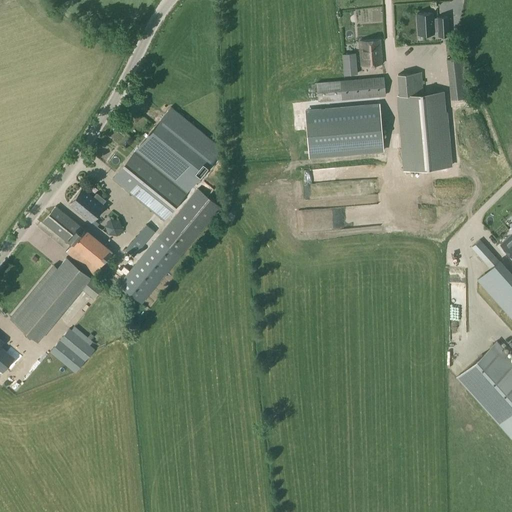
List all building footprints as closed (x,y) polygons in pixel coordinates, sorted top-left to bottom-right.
[(432,13),(416,14),(418,34),(433,33),(433,30),(438,30),(438,36),(448,35),(447,17),(437,17),(437,19),(432,20),(432,13)] [(379,40),(359,42),(361,65),(381,64),(379,40)] [(415,62),(427,61),(426,42),(415,42),(415,62)] [(355,53),(341,55),(343,74),(357,73),(355,53)] [(459,58),(448,59),(452,99),(464,97),(459,58)] [(420,72),(396,74),(398,95),(397,95),(404,170),(449,166),(442,91),(421,93),(420,72)] [(383,76),(316,83),(317,102),(385,95),(383,76)] [(169,106),(111,178),(163,220),(218,151),(217,145),(169,106)] [(380,124),(307,130),(309,156),(309,157),(383,150),(380,124)] [(100,163),(110,151),(101,142),(90,154),(100,163)] [(81,188),(68,204),(90,222),(103,206),(81,188)] [(169,221),(119,284),(142,302),(192,239),(217,206),(196,188),(169,221)] [(336,197),(347,196),(346,188),(335,189),(336,197)] [(495,219),(504,209),(497,203),(488,213),(495,219)] [(41,221),(71,245),(99,268),(111,252),(53,206),(41,221)] [(490,225),(485,215),(479,218),(484,228),(490,225)] [(110,219),(104,226),(108,234),(117,236),(122,229),(119,220),(110,219)] [(145,224),(125,250),(134,257),(154,231),(145,224)] [(511,232),(511,233),(500,245),(511,258),(511,229),(511,231),(511,232)] [(511,275),(479,239),(470,247),(489,268),(476,280),(511,319),(511,275)] [(71,245),(65,252),(93,274),(99,268),(71,245)] [(54,266),(10,318),(24,331),(37,342),(82,289),(93,299),(102,289),(67,258),(58,269),(54,266)] [(462,321),(460,263),(445,264),(447,321),(462,321)] [(69,330),(50,352),(74,373),(93,351),(89,346),(93,342),(75,327),(71,331),(69,330)] [(0,340),(0,370),(2,372),(13,359),(0,347),(0,345),(3,342),(0,340)] [(511,358),(496,341),(456,378),(511,438),(511,358)]
